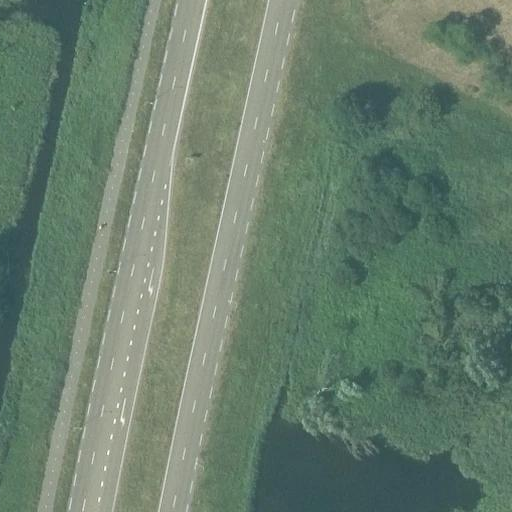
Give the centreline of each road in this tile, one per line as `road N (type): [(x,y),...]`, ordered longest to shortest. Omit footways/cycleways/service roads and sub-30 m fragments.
road 1 (secondary): [(197,0),(85,511)]
road 2 (secondary): [(176,511),(287,0)]
